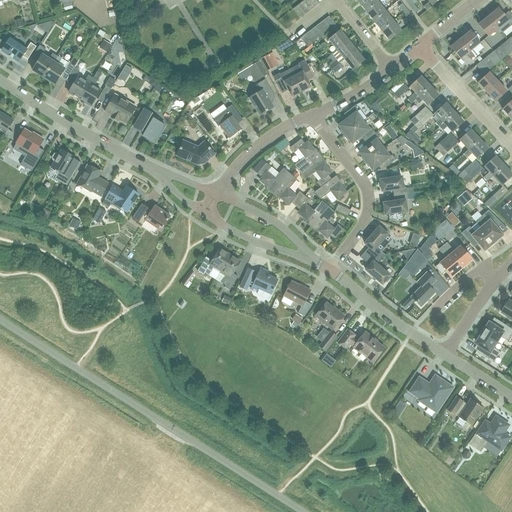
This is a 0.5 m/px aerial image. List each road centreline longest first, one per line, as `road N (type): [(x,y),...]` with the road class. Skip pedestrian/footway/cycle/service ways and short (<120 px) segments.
road 1 (unclassified): [(301,511),(0,319)]
road 2 (residential): [(0,80),(162,176)]
road 3 (residential): [(328,268),(366,201),(363,185),(311,115)]
road 4 (residential): [(328,268),(444,353)]
road 5 (residential): [(390,68),(335,2),(289,35)]
road 6 (residential): [(419,45),(511,144)]
road 7 (residential): [(311,115),(267,138),(218,192)]
